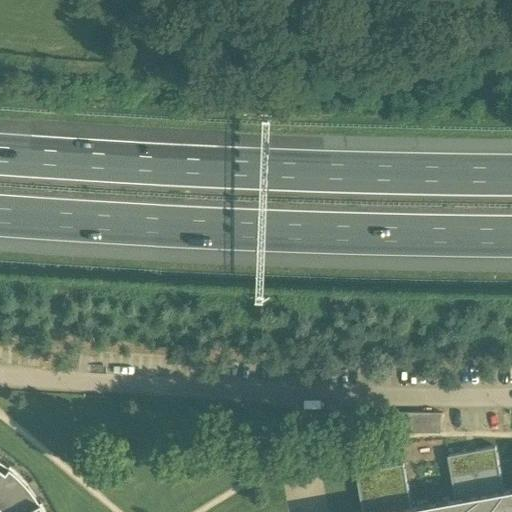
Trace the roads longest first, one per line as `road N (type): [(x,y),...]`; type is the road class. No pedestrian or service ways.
road 1 (motorway): [(511,175),(0,155)]
road 2 (motorway): [(0,216),(511,236)]
road 3 (residential): [(511,397),(0,379)]
